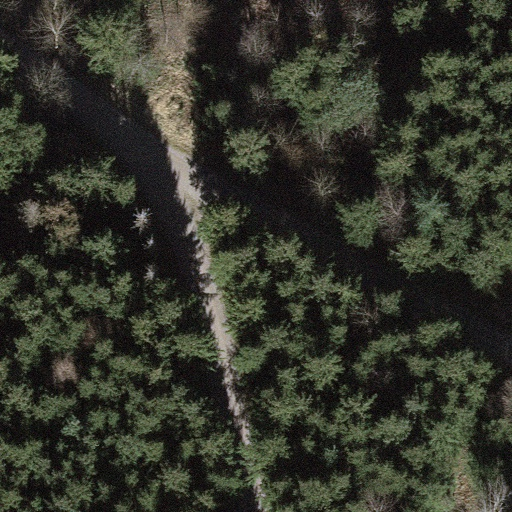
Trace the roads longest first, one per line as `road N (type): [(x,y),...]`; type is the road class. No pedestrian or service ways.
road 1 (track): [(120,137),(511,350)]
road 2 (track): [(120,137),(161,191),(188,252),(256,511)]
road 3 (track): [(120,137),(0,249)]
road 4 (track): [(0,51),(120,137)]
